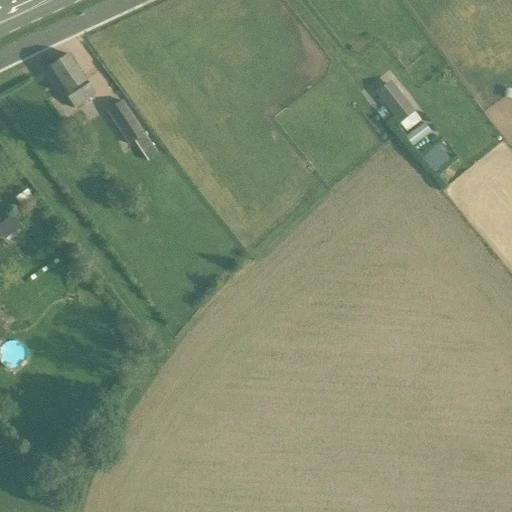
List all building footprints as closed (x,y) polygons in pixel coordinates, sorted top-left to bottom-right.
[(73,110),(94,96),(85,82),(68,56),(46,70),(64,96),(73,110)] [(144,135),(122,101),(105,112),(127,146),(144,135)] [(391,115),(399,125),(413,113),(414,112),(406,102),(391,115)] [(437,173),(454,159),(441,144),(424,158),(437,173)] [(0,224),(0,228),(7,238),(25,226),(16,214),(0,224)]
